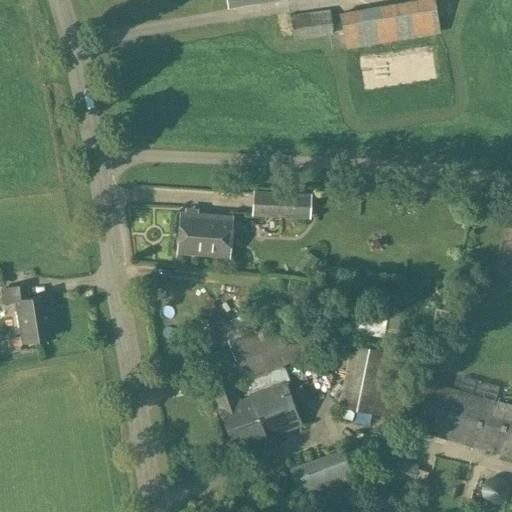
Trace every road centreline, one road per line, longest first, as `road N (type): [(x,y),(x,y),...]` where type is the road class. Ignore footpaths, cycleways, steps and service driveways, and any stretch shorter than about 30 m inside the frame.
road 1 (unclassified): [(95,156),(388,165),(511,184)]
road 2 (tertiary): [(152,511),(95,156)]
road 3 (tertiary): [(95,156),(59,0)]
